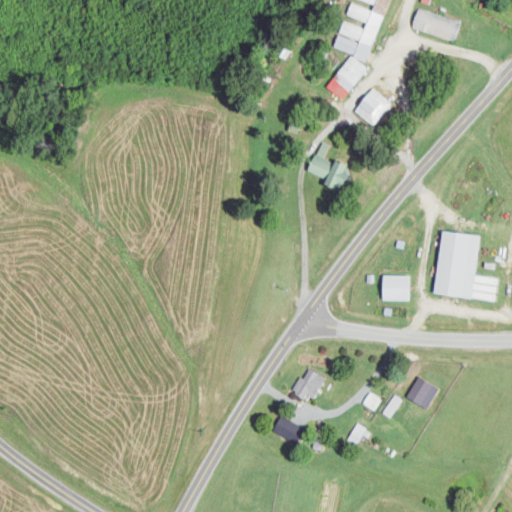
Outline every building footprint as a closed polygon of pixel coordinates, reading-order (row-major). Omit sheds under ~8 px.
[(391,0),(367,0),(377,3),(375,9),(353,1),(349,15),(369,21),(367,26),(345,19),(341,33),(339,32),(335,47),(372,60),(391,0)] [(457,41),(463,21),(419,8),(413,27),(457,41)] [(368,64),(350,53),(329,89),(347,100),(368,64)] [(394,102),(375,86),(357,109),(375,124),(394,102)] [(352,171),(348,169),(351,161),(339,157),(337,161),(326,156),(331,144),(323,141),(310,172),(346,187),(352,171)] [(437,292),(498,300),(501,276),(478,274),(483,233),(444,228),(437,292)] [(413,299),(413,274),(386,274),(386,299),(413,299)] [(294,390),(316,400),(328,375),(311,367),(306,377),(301,375),(294,390)] [(430,408),(442,387),(421,374),(409,395),(430,408)] [(365,402),(376,410),(384,398),(372,391),(365,402)] [(404,398),(397,393),(384,411),(392,417),(404,398)] [(299,442),(307,427),(283,415),(275,430),(299,442)]
